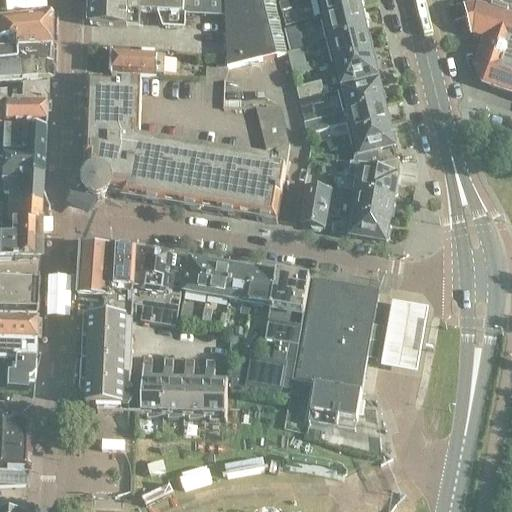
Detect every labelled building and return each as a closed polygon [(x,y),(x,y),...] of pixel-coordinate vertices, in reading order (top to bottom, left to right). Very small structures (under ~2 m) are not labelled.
[(90,0),(90,26),(92,26),(91,32),(104,33),(104,27),(126,28),(126,27),(139,28),(139,14),(158,15),(163,30),(185,31),(186,17),(226,19),(224,0),(90,0)] [(224,0),(226,19),(228,70),(288,56),(288,53),(282,33),(274,0),(224,0)] [(315,0),(317,7),(322,6),(324,18),(359,9),(358,7),(360,5),(359,0),(315,0)] [(511,0),(478,0),(480,6),(511,16),(511,0)] [(291,3),(279,6),(281,15),(293,11),(291,3)] [(511,16),(480,6),(477,5),(465,7),(472,37),(485,41),(478,62),(481,68),(480,71),(485,81),(484,85),(511,94),(511,16)] [(326,45),(331,44),(331,43),(365,34),(363,25),(365,23),(364,18),(361,16),(360,13),(325,22),(328,33),(323,34),(326,45)] [(0,51),(49,50),(51,50),(50,21),(46,18),(13,22),(0,23),(0,51)] [(297,29),(282,33),(288,53),(302,49),(302,50),(303,50),(297,29)] [(331,66),(336,65),(371,56),(368,47),(371,44),(369,38),(366,37),(365,34),(331,43),(331,44),(334,55),(328,56),(331,66)] [(302,49),(288,53),(288,56),(294,77),(313,72),(311,64),(306,65),(302,50),(302,49)] [(0,67),(48,65),(49,50),(0,51),(0,67)] [(156,56),(112,54),(110,76),(155,78),(156,56)] [(336,65),(339,77),(334,78),(336,89),(377,79),(374,69),(376,67),(375,62),(372,61),(371,56),(336,65)] [(216,70),(226,70),(227,59),(216,59),(216,70)] [(0,83),(13,83),(45,82),(51,82),(50,65),(48,65),(0,67),(0,83)] [(125,200),(125,201),(146,205),(147,204),(163,207),(184,211),(184,210),(201,213),(200,214),(222,217),(277,226),(286,172),(289,172),(293,152),(283,113),(258,112),(268,154),(278,152),(279,156),(278,160),(138,139),(140,79),(115,78),(114,85),(88,84),(85,163),(89,163),(88,176),(87,178),(86,180),(85,182),(84,184),(84,186),(84,188),(84,189),(85,191),(85,193),(86,194),(87,196),(88,197),(90,198),(91,199),(93,200),(95,200),(97,201),(99,201),(101,200),(103,200),(105,199),(108,197),(109,196),(110,194),(124,196),(123,200),(125,200)] [(346,102),(348,113),(349,114),(383,106),(382,103),(385,101),(383,95),(380,94),(377,83),(338,93),(340,104),(346,102)] [(300,102),(311,99),(324,96),(320,84),(297,90),(300,102)] [(47,88),(46,88),(21,89),(21,90),(13,91),(5,91),(5,95),(0,95),(0,110),(4,110),(10,109),(46,105),(47,88)] [(317,122),(311,99),(300,102),(305,124),(317,122)] [(0,129),(44,129),(46,105),(10,109),(4,110),(0,110),(0,129)] [(351,125),(354,136),(354,137),(389,128),(388,125),(390,123),(389,116),(385,115),(383,106),(349,114),(348,113),(317,122),(305,124),(308,136),(351,125)] [(373,155),(376,167),(376,168),(397,163),(394,150),(393,147),(395,144),(394,139),(391,138),(389,128),(354,137),(354,136),(348,137),(351,147),(356,146),(359,158),(373,155)] [(24,180),(41,181),(43,154),(44,129),(0,129),(0,158),(25,159),(24,180)] [(326,143),(328,151),(341,148),(338,140),(326,143)] [(25,159),(0,158),(0,179),(2,180),(1,195),(7,196),(7,191),(18,191),(17,210),(40,210),(41,181),(24,180),(25,159)] [(360,182),(358,193),(358,195),(394,201),(395,198),(397,197),(398,191),(396,189),(400,166),(397,163),(376,168),(376,167),(350,163),(348,177),(356,179),(355,181),(360,182)] [(337,167),(325,165),(323,175),(335,177),(337,167)] [(302,228),(310,230),(312,230),(314,234),(320,235),(323,232),(325,232),(331,196),(319,194),(320,189),(309,187),(302,228)] [(36,252),(39,252),(40,210),(17,210),(18,191),(7,191),(7,196),(6,220),(11,220),(12,236),(0,236),(0,259),(7,259),(11,259),(36,259),(36,252)] [(356,205),(354,216),(354,217),(390,223),(390,220),(393,219),(395,213),(392,211),(394,201),(358,195),(358,193),(353,193),(351,204),(356,205)] [(330,212),(329,220),(337,222),(339,213),(330,212)] [(354,217),(354,216),(350,215),(347,227),(353,228),(351,239),(386,246),(386,243),(389,242),(390,235),(388,233),(390,223),(354,217)] [(104,319),(131,320),(131,308),(132,308),(134,251),(80,248),(77,298),(104,299),(103,319),(104,319)] [(175,330),(177,316),(186,260),(136,251),(134,251),(132,308),(150,310),(148,325),(175,330)] [(207,291),(212,266),(210,265),(208,264),(203,263),(201,264),(190,262),(184,294),(206,297),(207,291)] [(228,301),(233,269),(232,269),(230,267),(225,266),(222,268),(212,266),(207,291),(206,297),(228,301)] [(250,305),(256,273),(245,271),(244,270),(238,269),(236,270),(233,269),(228,301),(250,305)] [(272,309),(277,277),(267,275),(266,273),(259,272),(257,273),(256,273),(250,305),(272,309)] [(291,392),(292,383),(310,282),(277,276),(277,277),(272,309),(266,343),(276,344),(272,364),(251,360),(249,372),(232,371),(230,395),(248,395),(249,391),(282,397),(283,390),(291,392)] [(0,315),(35,317),(37,280),(30,280),(0,278),(0,315)] [(362,395),(370,345),(379,294),(310,282),(292,383),(315,387),(362,395)] [(411,308),(394,304),(381,370),(400,374),(418,377),(430,311),(411,308)] [(193,310),(183,309),(180,326),(190,327),(193,310)] [(201,329),(207,330),(209,331),(212,314),(204,312),(201,329)] [(131,320),(104,319),(83,318),(83,333),(80,393),(87,394),(87,395),(87,397),(87,399),(87,401),(88,403),(89,404),(91,405),(92,406),(94,407),(96,408),(98,408),(97,415),(129,416),(133,341),(132,339),(131,338),(130,337),(131,320)] [(0,340),(35,342),(36,322),(0,320),(0,340)] [(245,329),(234,327),(232,337),(243,339),(245,329)] [(238,339),(230,339),(230,351),(237,352),(238,339)] [(35,342),(0,340),(0,361),(5,361),(34,363),(35,342)] [(33,377),(34,363),(5,361),(4,391),(26,393),(27,381),(29,381),(33,377)] [(152,362),(144,361),(143,377),(152,377),(152,362)] [(164,378),(173,378),(173,363),(165,362),(164,378)] [(185,378),(194,379),(194,364),(186,363),(185,378)] [(207,364),(206,379),(215,380),(215,365),(207,364)] [(164,382),(143,381),(141,417),(163,417),(164,382)] [(185,383),(164,382),(163,417),(184,417),(185,383)] [(206,384),(185,383),(184,417),(205,418),(206,384)] [(205,418),(227,418),(228,385),(206,384),(205,418)] [(309,425),(310,425),(338,430),(340,420),(357,423),(362,395),(315,387),(309,425)] [(0,488),(29,488),(30,453),(32,419),(0,417),(0,488)]
